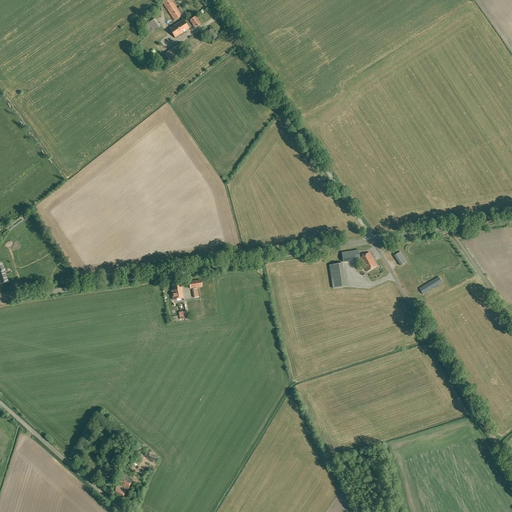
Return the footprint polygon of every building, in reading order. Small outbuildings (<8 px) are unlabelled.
[(177,9),(171,0),(165,0),(162,2),(174,21),(185,14),(180,7),(177,9)] [(200,25),(195,17),(190,21),(189,21),(188,19),(184,21),(183,20),(169,29),(175,38),(189,29),(189,28),(193,25),(195,28),(200,25)] [(149,34),(161,27),(155,18),(144,26),(149,34)] [(211,41),(217,37),(215,35),(215,34),(212,29),(205,33),(211,41)] [(178,44),(164,53),(170,61),(184,52),(181,49),(179,44),(178,44)] [(356,260),(356,259),(355,255),(359,254),(360,254),(359,250),(342,252),(343,262),(356,260)] [(401,251),(394,256),(401,266),(408,261),(401,251)] [(370,253),(360,258),(365,266),(364,266),(367,272),(377,266),(370,253)] [(343,263),(330,265),(334,288),(347,286),(343,263)] [(4,270),(3,266),(0,267),(0,283),(0,284),(8,281),(4,270)] [(423,295),(442,283),(439,277),(419,288),(423,295)] [(202,287),(201,280),(189,282),(190,289),(202,287)] [(173,300),(184,298),(181,283),(172,285),(173,291),(171,291),(173,300)] [(127,464),(142,449),(138,444),(122,459),(127,464)] [(127,489),(132,481),(128,478),(129,477),(123,474),(117,484),(118,484),(112,494),(122,499),(126,491),(124,490),(125,488),(127,489)]
